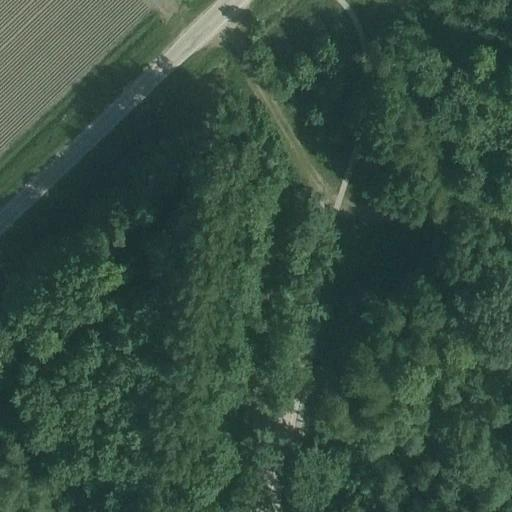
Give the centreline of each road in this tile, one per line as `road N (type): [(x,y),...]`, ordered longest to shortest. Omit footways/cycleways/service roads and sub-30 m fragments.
road 1 (track): [(511,231),(462,216),(375,217),(336,205),(318,192),(247,54),(215,18)]
road 2 (tertiary): [(0,224),(234,0)]
